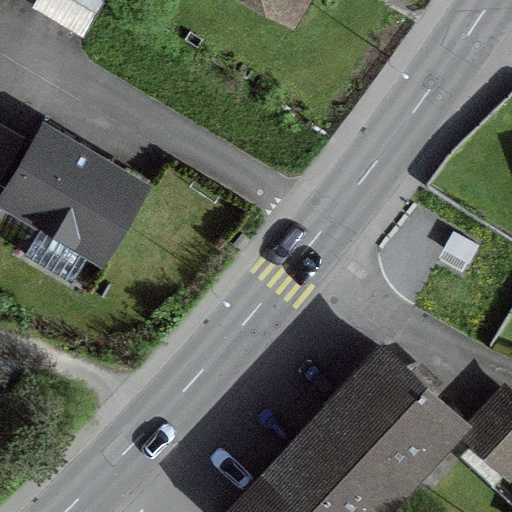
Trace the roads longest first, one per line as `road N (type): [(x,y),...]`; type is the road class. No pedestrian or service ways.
road 1 (secondary): [(66,511),(281,278),(473,25)]
road 2 (track): [(0,344),(164,408)]
